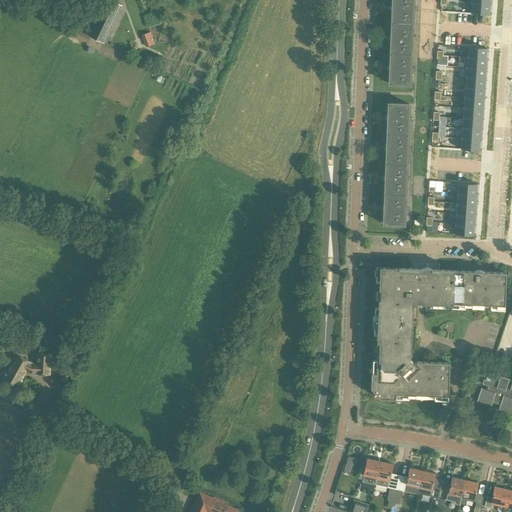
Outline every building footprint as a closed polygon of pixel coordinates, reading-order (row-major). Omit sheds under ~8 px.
[(96,14),(99,15),(89,36),(103,42),(121,6),(108,0),(106,0),(104,5),(101,4),(99,8),(96,7),(98,3),(92,1),(87,12),(93,14),(94,12),(97,13),(96,14)] [(417,11),(417,7),(413,7),(413,0),(392,0),(392,5),(392,11),(391,35),(390,41),(391,41),(390,65),(389,65),(389,71),(390,71),(389,83),(410,84),(410,70),(415,71),(415,67),(410,67),(411,40),(416,41),(416,37),(412,37),(413,10),(417,11)] [(490,4),(471,2),(471,13),(489,14),(490,4)] [(151,31),(141,34),(146,46),(155,43),(151,31)] [(468,57),(486,58),(486,48),(469,47),(468,57)] [(467,67),(485,68),(486,58),(468,57),(467,67)] [(485,68),(467,67),(466,77),(484,79),(485,68)] [(484,79),(466,77),(466,88),(483,89),(484,79)] [(483,99),(483,89),(466,88),(465,98),(483,99)] [(483,99),(465,98),(464,108),(482,109),(483,99)] [(412,148),(407,148),(408,121),(413,121),(413,118),(408,118),(409,104),(388,103),(388,116),(387,116),(387,121),(386,146),(386,151),(385,176),(385,181),(384,206),(383,211),(384,211),(383,224),(404,224),(405,211),(409,211),(409,208),(405,208),(406,181),(410,181),(410,178),(406,178),(407,151),(412,151),(412,148)] [(482,109),(464,108),(463,118),(481,120),(482,109)] [(463,128),(480,129),(481,120),(463,118),(463,128)] [(462,138),(480,140),(480,129),(463,128),(462,138)] [(479,150),(480,140),(462,138),(461,149),(479,150)] [(459,183),(458,193),(476,194),(476,184),(459,183)] [(475,204),(476,194),(458,193),(457,203),(475,204)] [(456,213),(474,215),(475,204),(457,203),(456,213)] [(473,225),(474,215),(456,213),(455,223),(473,225)] [(473,225),(455,223),(455,234),(473,235),(473,225)] [(412,302),(413,302),(504,305),(505,273),(484,272),(482,270),(479,270),(475,270),(473,271),(375,267),(371,388),(380,398),(448,401),(449,363),(412,361),(410,359),(412,302)] [(26,371),(29,372),(29,374),(36,374),(37,371),(50,371),(50,354),(37,354),(37,364),(31,363),(16,355),(7,370),(5,370),(4,370),(2,372),(2,374),(3,376),(4,377),(3,379),(17,386),(26,371)] [(511,379),(500,376),(499,380),(491,377),(490,382),(485,380),(484,384),(488,386),(487,390),(481,388),(482,387),(481,387),(476,403),(490,407),(492,401),(500,404),(498,410),(511,414),(511,379)] [(375,485),(375,484),(376,481),(378,471),(380,461),(367,458),(365,469),(363,468),(362,469),(360,476),(361,477),(363,477),(363,478),(370,480),(369,483),(375,485)] [(393,464),(380,461),(378,471),(375,484),(387,487),(393,464)] [(404,491),(417,494),(422,470),(409,468),(404,491)] [(422,470),(417,494),(416,497),(420,497),(422,495),(430,496),(433,484),(435,473),(422,470)] [(465,480),(452,477),(447,499),(454,501),(457,504),(459,505),(459,503),(464,485),(465,480)] [(459,503),(466,505),(467,499),(473,501),(477,483),(465,480),(464,485),(459,503)] [(435,511),(436,511),(436,510),(438,498),(441,486),(433,484),(430,496),(432,500),(430,508),(430,511),(435,511)] [(503,509),(507,489),(494,486),(492,497),(486,495),(484,506),(490,507),(491,503),(503,506),(502,510),(503,509)] [(388,499),(393,501),(396,489),(390,488),(388,499)] [(402,490),(396,489),(393,501),(393,503),(399,504),(402,490)] [(511,490),(507,489),(503,509),(502,510),(507,511),(509,510),(510,507),(511,507),(511,490)] [(238,511),(240,511),(226,504),(227,503),(213,496),(213,498),(200,492),(196,500),(194,505),(192,504),(188,511),(238,511)] [(444,500),(438,498),(436,510),(442,511),(444,500)] [(350,511),(368,511),(370,506),(354,501),(350,511)]
